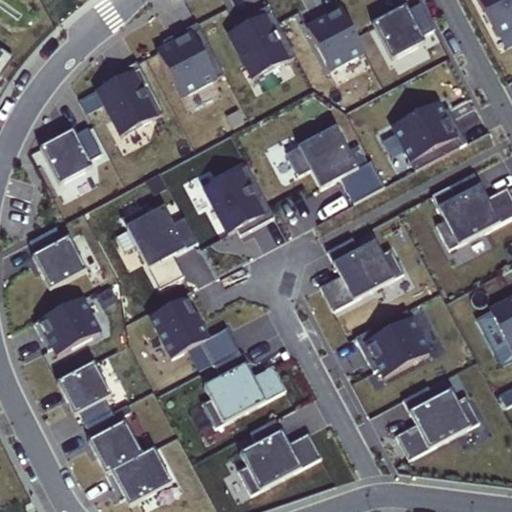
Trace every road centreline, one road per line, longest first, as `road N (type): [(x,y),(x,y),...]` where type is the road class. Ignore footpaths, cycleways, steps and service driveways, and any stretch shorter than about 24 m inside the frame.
road 1 (residential): [(511,140),(260,271)]
road 2 (residential): [(260,271),(377,496)]
road 3 (residential): [(132,0),(51,73),(0,173)]
road 4 (residential): [(0,366),(71,511)]
road 5 (residential): [(445,0),(511,129)]
road 6 (residential): [(377,496),(511,508)]
